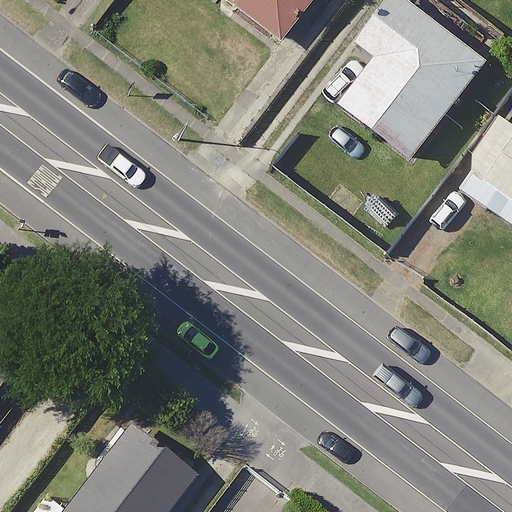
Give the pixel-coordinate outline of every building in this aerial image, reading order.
[(221,0),(283,47),(318,0),(221,0)] [(497,70),(407,0),(367,51),(387,66),(350,113),(421,168),(497,70)] [(511,104),(474,159),(490,170),(471,197),(511,225),(511,104)] [(0,410),(34,366),(0,340),(0,410)] [(186,511),(207,487),(139,432),(72,511),(186,511)]
